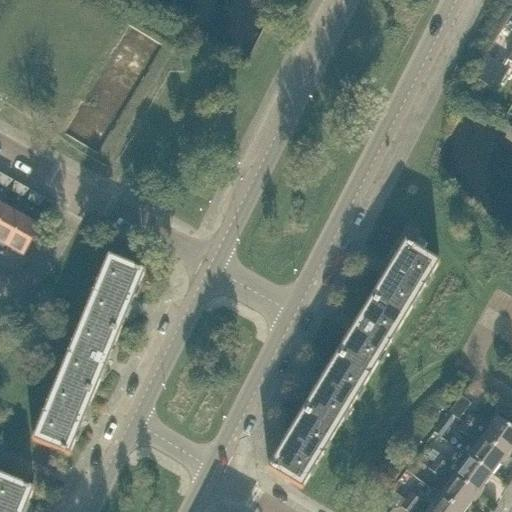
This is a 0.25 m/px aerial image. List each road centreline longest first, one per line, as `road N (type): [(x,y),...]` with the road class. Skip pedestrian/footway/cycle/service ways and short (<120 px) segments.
road 1 (secondary): [(291,312),(454,0)]
road 2 (secondary): [(346,0),(214,264)]
road 3 (secondary): [(214,264),(124,430)]
road 4 (secondary): [(216,480),(291,312)]
road 5 (residential): [(214,264),(87,194)]
road 6 (residential): [(0,295),(45,268),(87,194)]
